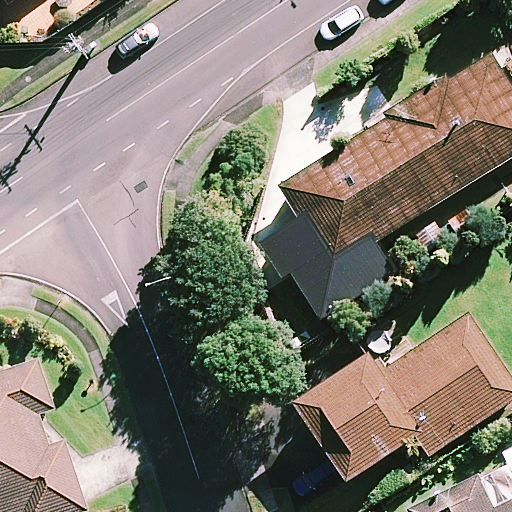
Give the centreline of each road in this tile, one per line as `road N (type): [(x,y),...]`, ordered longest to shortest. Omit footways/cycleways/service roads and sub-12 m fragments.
road 1 (residential): [(49,159),(119,273),(208,511)]
road 2 (tertiary): [(287,0),(49,159)]
